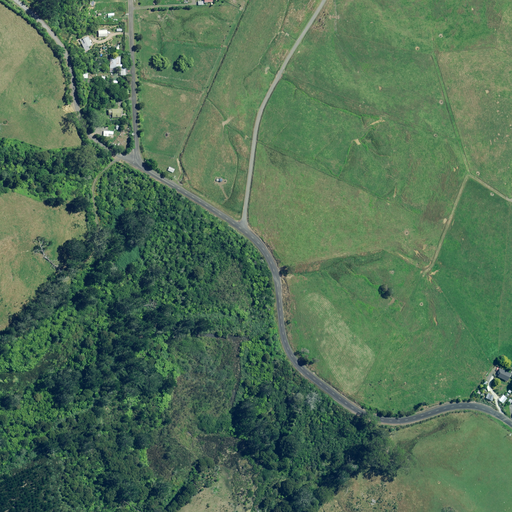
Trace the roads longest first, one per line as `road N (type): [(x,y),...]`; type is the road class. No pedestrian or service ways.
road 1 (unclassified): [(243,229),(271,262),(291,355),(351,407),(405,420),(478,406),(511,424)]
road 2 (unclassified): [(322,0),(252,126),(243,229)]
road 3 (unclassified): [(16,0),(63,49),(89,135),(137,158)]
road 4 (unclassified): [(130,0),(137,158)]
road 5 (unclassified): [(137,158),(243,229)]
